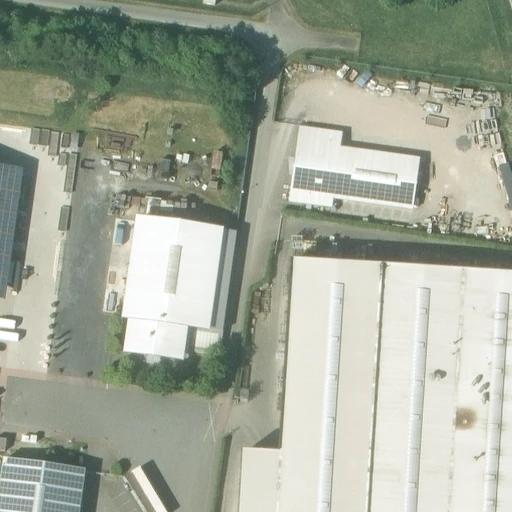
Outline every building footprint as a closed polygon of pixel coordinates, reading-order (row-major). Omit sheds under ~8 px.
[(340,140),(298,132),(286,207),(331,214),(333,204),(412,216),(417,163),(339,151),(340,140)] [(0,304),(4,305),(20,176),(0,173),(0,304)] [(222,236),(139,223),(124,320),(133,321),(128,353),(179,361),(184,329),(207,332),(222,236)] [(511,511),(511,279),(287,266),(282,468),(239,465),(237,511),(511,511)] [(82,511),(87,477),(0,464),(0,511),(82,511)]
